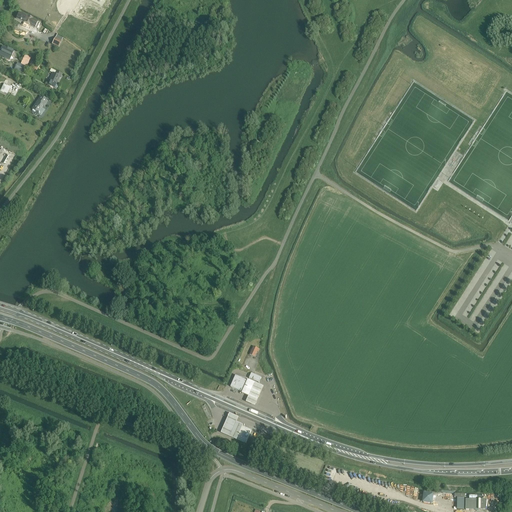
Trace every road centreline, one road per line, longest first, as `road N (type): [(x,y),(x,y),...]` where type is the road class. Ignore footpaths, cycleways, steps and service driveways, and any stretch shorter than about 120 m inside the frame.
road 1 (primary): [(136,363),(346,457),(429,472),(511,471)]
road 2 (primary): [(511,462),(430,465),(360,453),(136,363)]
road 3 (primary): [(0,307),(136,363)]
